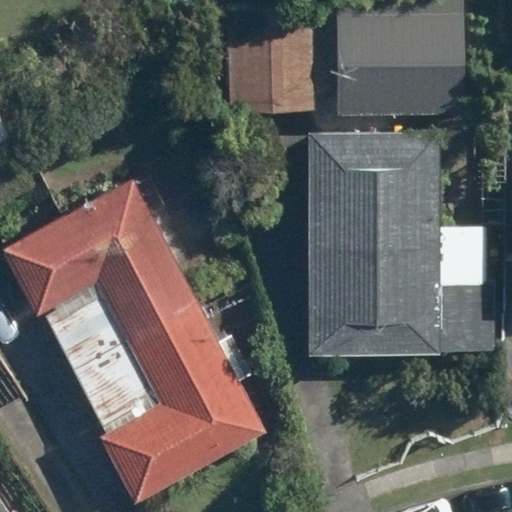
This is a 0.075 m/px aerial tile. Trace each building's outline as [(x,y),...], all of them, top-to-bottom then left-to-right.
[(320,0),(230,0),(233,104),(323,102),(320,0)] [(473,0),(348,0),(345,96),(470,100),(473,0)] [(511,0),(500,0),(495,74),(511,75),(511,0)] [(0,131),(15,121),(0,99),(0,131)] [(424,117),(284,115),(280,349),(487,353),(488,281),(470,281),(471,224),(423,223),(424,117)] [(0,200),(38,179),(20,147),(0,158),(0,200)] [(275,414),(136,172),(6,247),(146,488),(275,414)] [(31,511),(0,466),(0,511),(31,511)]
